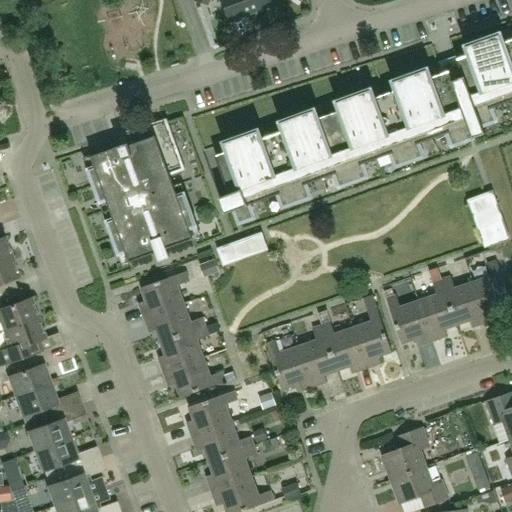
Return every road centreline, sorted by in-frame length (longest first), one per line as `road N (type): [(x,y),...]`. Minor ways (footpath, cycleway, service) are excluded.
road 1 (residential): [(170,511),(105,332),(72,314),(59,285),(20,171),(35,119),(14,57),(0,46)]
road 2 (residential): [(61,121),(335,31)]
road 3 (residential): [(339,511),(351,415),(511,367)]
